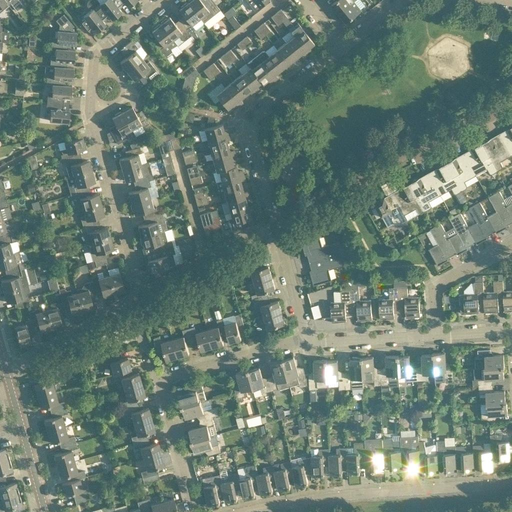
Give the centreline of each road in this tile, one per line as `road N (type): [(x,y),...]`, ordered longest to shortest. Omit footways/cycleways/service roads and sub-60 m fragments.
road 1 (residential): [(196,511),(160,378),(306,336)]
road 2 (residential): [(273,223),(511,96)]
road 3 (residential): [(511,482),(354,493),(244,511)]
road 4 (residential): [(341,42),(257,107),(251,123),(273,223)]
road 5 (residential): [(135,301),(93,120)]
road 6 (residential): [(135,301),(273,223)]
road 7 (residential): [(4,369),(135,301)]
road 8 (residential): [(436,331),(435,285),(511,243)]
road 9 (residential): [(306,336),(436,331)]
